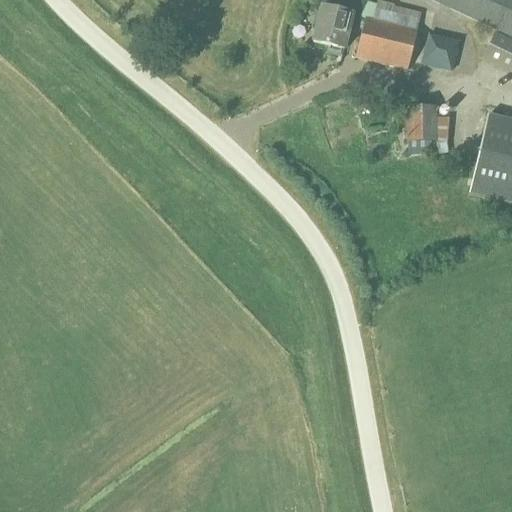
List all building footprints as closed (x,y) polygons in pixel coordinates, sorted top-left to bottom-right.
[(511,0),(431,0),(511,38),(511,0)] [(344,50),(351,15),(320,9),(313,44),(344,50)] [(408,70),(416,30),(364,19),(355,59),(408,70)] [(511,73),(511,42),(495,34),(483,59),(511,73)] [(450,71),(458,42),(429,35),(421,64),(450,71)] [(436,144),(436,109),(405,109),(405,144),(436,144)] [(511,204),(511,121),(488,116),(470,195),(511,204)]
